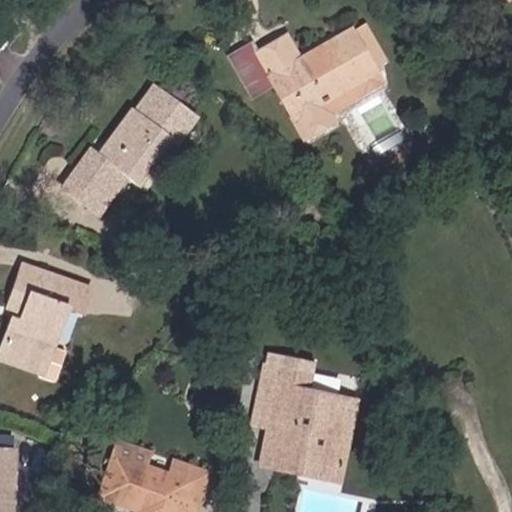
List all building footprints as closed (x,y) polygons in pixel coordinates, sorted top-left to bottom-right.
[(455,0),(470,15),(480,7),(472,0),(455,0)] [(511,0),(472,0),(480,7),(505,32),(511,24),(511,0)] [(321,127),(342,116),(373,102),(370,96),(382,91),(366,56),(306,87),(293,60),(258,75),(238,35),(214,47),(234,88),(259,78),(299,163),(332,148),(321,127)] [(87,170),(59,205),(86,227),(102,206),(111,214),(124,198),(135,207),(171,162),(157,151),(175,128),(153,111),(135,134),(131,131),(95,177),(87,170)] [(175,165),(193,143),(175,128),(157,151),(171,162),(175,165)] [(94,234),(111,214),(102,206),(86,227),(94,234)] [(60,334),(77,337),(84,311),(23,293),(10,330),(22,334),(19,346),(12,344),(0,378),(0,379),(40,392),(60,334)] [(286,380),(287,369),(274,367),(272,378),(286,380)] [(272,378),(269,378),(262,436),(278,438),(301,441),(297,472),(331,477),(330,484),(353,487),(363,406),(313,399),(316,372),(287,369),(286,380),(272,378)] [(301,441),(278,438),(273,477),(330,484),(331,477),(297,472),(301,441)] [(194,511),(201,493),(167,483),(108,465),(94,507),(109,511),(194,511)] [(167,483),(201,493),(206,478),(171,467),(167,483)]
